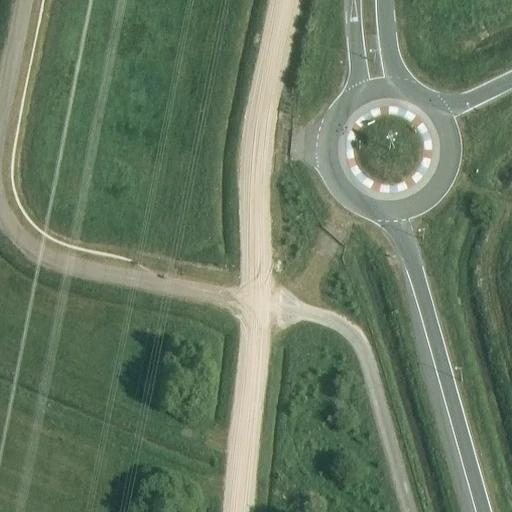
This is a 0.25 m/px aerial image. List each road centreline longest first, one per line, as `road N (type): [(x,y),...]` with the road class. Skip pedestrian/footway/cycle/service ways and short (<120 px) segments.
road 1 (motorway): [(391,212),(410,249),(482,511)]
road 2 (track): [(286,0),(257,146),(258,305)]
road 3 (track): [(258,305),(38,255),(14,233),(0,204)]
road 4 (unclassified): [(407,511),(361,348),(349,331),(258,305)]
road 5 (secondary): [(358,93),(328,126),(327,169),(352,202),(391,212)]
road 6 (secondary): [(391,212),(432,194),(445,175),(448,130),(437,110)]
road 7 (track): [(0,126),(25,0)]
